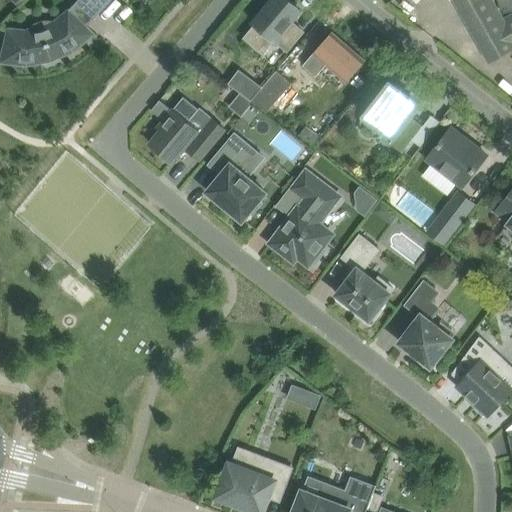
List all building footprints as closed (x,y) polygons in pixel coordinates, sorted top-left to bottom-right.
[(88,0),(100,11),(110,0),(88,0)] [(271,0),(253,21),(256,24),(245,37),(263,52),(275,39),(288,50),(304,31),(293,21),(303,9),(292,0),(271,0)] [(511,50),(511,13),(504,18),(493,0),(454,0),(490,63),(511,50)] [(511,10),(511,0),(499,0),(503,13),(511,10)] [(71,49),(82,40),(83,42),(95,34),(86,26),(79,19),(76,21),(67,13),(55,23),(40,29),(24,32),(9,31),(2,60),(26,63),(41,60),(42,63),(43,63),(42,60),(49,59),(56,56),(57,58),(58,58),(57,55),(71,49)] [(332,31),(319,47),(306,62),(340,91),(366,60),(332,31)] [(251,100),(263,86),(239,68),(228,83),(241,92),(251,100)] [(263,86),(251,100),(266,113),(292,83),(277,70),(263,86)] [(406,107),(413,97),(391,79),(364,114),(366,134),(387,132),(395,138),(391,143),(403,152),(423,125),(412,116),(414,114),(406,107)] [(225,129),(214,119),(202,133),(188,122),(200,108),(184,96),(159,127),(162,129),(151,143),(173,161),(186,146),(189,148),(188,149),(200,159),(225,129)] [(261,109),(253,103),(242,116),(250,122),(261,109)] [(314,147),(322,137),(306,125),(298,135),(314,147)] [(488,154),(452,127),(428,158),(463,186),(488,154)] [(267,192),(238,168),(254,148),(236,133),(210,164),(222,174),(208,191),(243,220),(251,211),(253,213),(262,203),(259,201),(267,192)] [(299,207),(271,242),(285,253),(296,262),(300,257),(310,264),(312,261),(316,263),(325,250),(322,248),(334,233),(320,223),(328,213),(318,205),(331,188),(307,170),(294,188),(307,198),(300,207),(299,207)] [(360,186),(355,192),(357,209),(365,215),(378,199),(360,186)] [(511,187),(502,200),(504,202),(497,211),(511,221),(509,223),(510,224),(511,236),(511,235),(511,187)] [(460,192),(430,231),(444,242),(474,203),(460,192)] [(390,207),(381,200),(374,210),(380,214),(386,214),(390,207)] [(348,280),(337,294),(371,319),(373,317),(375,319),(383,309),(380,307),(391,292),(394,288),(379,276),(376,281),(363,270),(380,249),(360,234),(343,257),(355,266),(345,279),(348,280)] [(456,272),(463,263),(453,256),(446,264),(456,272)] [(421,315),(400,342),(432,366),(454,338),(451,337),(454,333),(442,324),(440,328),(430,320),(439,308),(431,301),(439,292),(425,282),(408,304),(421,315)] [(465,358),(475,368),(458,385),(467,394),(469,396),(474,400),(476,402),(477,403),(475,406),(484,414),(486,412),(489,414),(511,389),(511,388),(502,379),(509,366),(510,364),(508,362),(508,363),(481,337),(465,358)] [(311,391),(306,405),(317,409),(322,395),(311,391)] [(496,433),(511,417),(511,410),(503,402),(484,421),(496,433)] [(231,465),(220,495),(262,511),(267,496),(280,501),(293,467),(266,457),(259,475),(231,465)] [(353,478),(348,490),(309,475),(304,490),(303,490),(294,511),(367,511),(368,508),(375,491),(378,484),(376,484),(375,487),(353,478)] [(375,491),(368,508),(378,511),(384,495),(375,491)]
